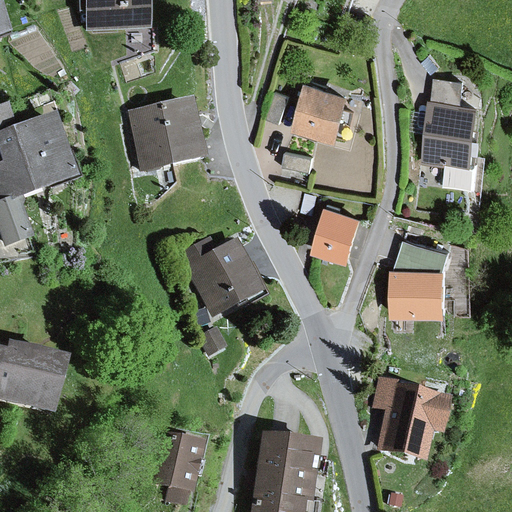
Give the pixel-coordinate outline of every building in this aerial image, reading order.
[(148,0),(87,0),(88,31),(150,29),(148,0)] [(0,35),(10,32),(0,4),(0,35)] [(466,78),(435,76),(433,98),(464,101),(466,78)] [(350,94),(306,83),(294,130),(337,142),(350,94)] [(274,93),(265,119),(280,124),(288,98),(274,93)] [(188,100),(128,112),(141,174),(200,162),(188,100)] [(0,134),(15,129),(6,104),(0,106),(0,134)] [(479,111),(431,104),(423,162),(471,169),(479,111)] [(15,129),(0,134),(0,158),(1,163),(0,163),(0,239),(3,248),(33,238),(19,196),(74,178),(53,117),(15,129)] [(318,155),(288,150),(284,169),(314,175),(318,155)] [(318,196),(306,193),(302,211),(313,214),(318,196)] [(362,219),(327,209),(315,251),(349,261),(362,219)] [(211,236),(177,254),(211,320),(262,294),(235,242),(218,251),(211,236)] [(451,252),(405,238),(397,268),(447,268),(451,252)] [(397,268),(392,268),(392,315),(447,315),(447,268),(397,268)] [(204,310),(191,314),(195,328),(208,324),(204,310)] [(215,328),(198,338),(208,358),(226,348),(215,328)] [(0,406),(51,419),(65,360),(0,343),(0,406)] [(385,412),(391,385),(392,381),(379,378),(372,409),(385,412)] [(451,397),(391,385),(385,412),(376,452),(427,463),(434,431),(443,433),(451,397)] [(204,444),(160,434),(148,485),(168,490),(164,503),(184,508),(188,493),(192,495),(204,444)] [(319,443),(261,435),(250,511),(309,511),(316,460),(319,443)] [(335,511),(329,462),(316,460),(309,511),(335,511)] [(403,496),(391,494),(388,506),(400,508),(403,496)]
